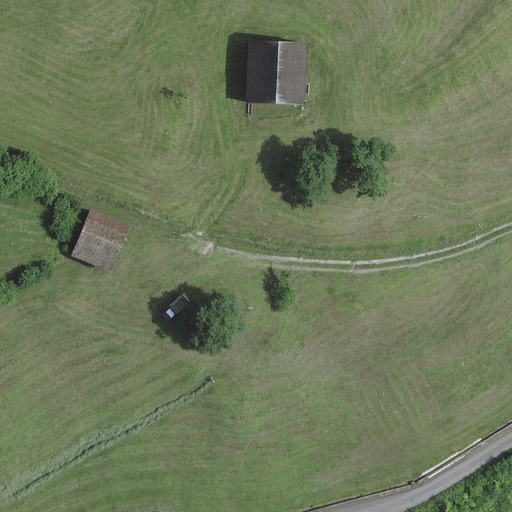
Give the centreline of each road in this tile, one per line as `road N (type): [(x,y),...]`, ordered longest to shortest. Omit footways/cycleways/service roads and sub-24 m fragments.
road 1 (track): [(0,166),(209,251),(317,266),(413,262),(511,228)]
road 2 (unclassified): [(511,439),(426,492),(369,511)]
